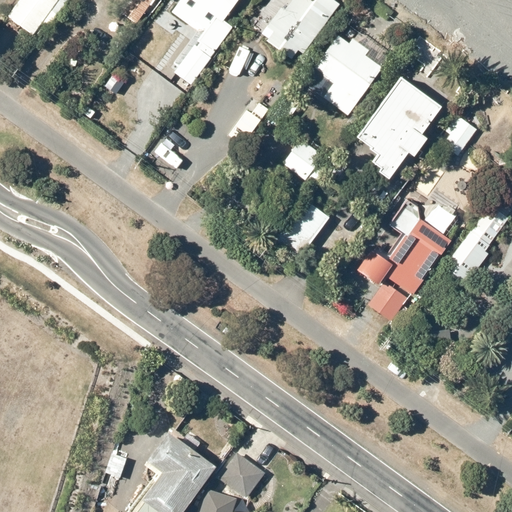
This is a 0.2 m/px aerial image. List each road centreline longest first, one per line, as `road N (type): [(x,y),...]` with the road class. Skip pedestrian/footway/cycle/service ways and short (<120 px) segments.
road 1 (residential): [(511,476),(0,102)]
road 2 (secondary): [(0,208),(72,242),(180,337),(419,511)]
road 3 (unknown): [(108,280),(27,395)]
